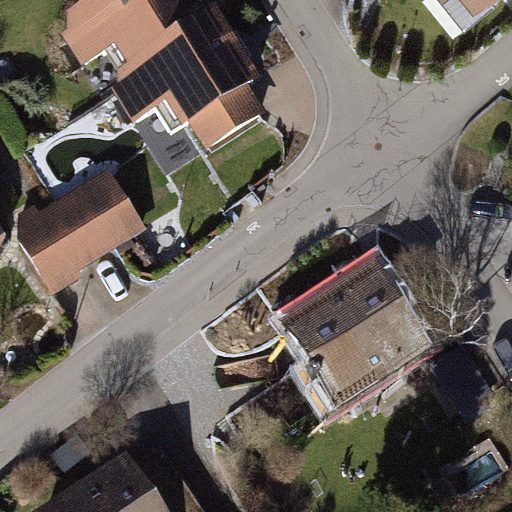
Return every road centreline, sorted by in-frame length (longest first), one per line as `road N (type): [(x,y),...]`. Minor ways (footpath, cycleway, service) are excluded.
road 1 (residential): [(0,448),(388,149)]
road 2 (residential): [(388,149),(511,336)]
road 3 (residential): [(296,0),(388,149)]
road 4 (residential): [(388,149),(511,52)]
